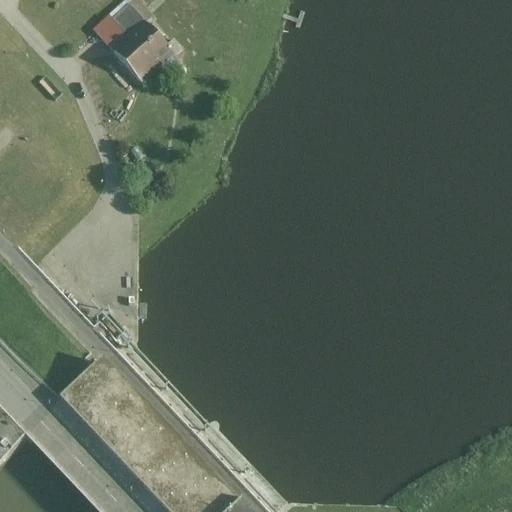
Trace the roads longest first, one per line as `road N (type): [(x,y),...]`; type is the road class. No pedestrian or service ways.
road 1 (track): [(0,3),(81,90),(113,167),(101,258)]
road 2 (residential): [(0,377),(126,511)]
